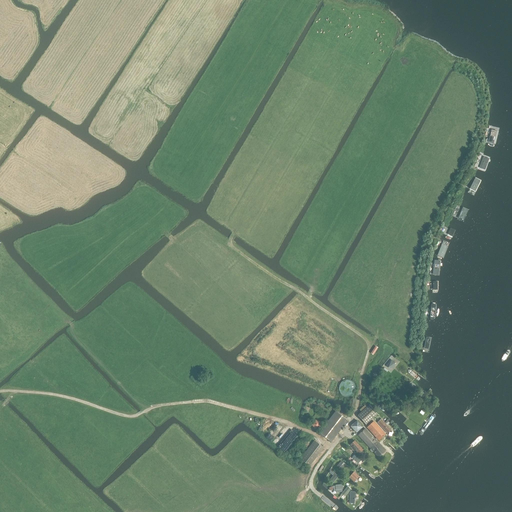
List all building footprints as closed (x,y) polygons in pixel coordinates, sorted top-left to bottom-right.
[(488,142),(494,144),(498,132),(492,130),(490,137),(488,142)] [(484,157),(479,169),(485,171),(490,159),(484,157)] [(470,190),(468,194),(474,197),(480,183),(475,180),(470,190)] [(459,218),(458,220),(463,222),(468,210),(463,208),(459,218)] [(442,244),(436,256),(442,260),(450,245),(443,241),(442,244)] [(424,346),(423,352),(428,353),(431,339),(426,338),(424,346)] [(395,361),(396,360),(391,355),(384,364),(385,366),(392,358),(395,361)] [(333,392),(338,381),(332,378),(327,390),(333,392)] [(357,415),(366,425),(377,414),(369,405),(357,415)] [(319,433),(331,443),(348,421),(335,411),(319,433)] [(385,423),(381,419),(377,422),(387,433),(391,430),(387,425),(391,422),(389,419),(388,420),(385,423)] [(311,424),(315,429),(320,428),(320,422),(315,420),(311,424)] [(350,426),(356,433),(363,427),(357,420),(350,426)] [(386,451),(384,450),(376,441),(378,440),(379,441),(386,434),(374,421),(367,428),(376,438),(375,439),(365,428),(358,435),(370,449),(370,450),(372,452),(373,452),(377,457),(378,458),(386,451)] [(353,442),(350,444),(357,452),(356,453),(357,454),(358,453),(359,454),(363,450),(355,440),(353,442)] [(314,441),(300,459),(309,466),(324,448),(314,441)] [(351,458),(358,464),(361,460),(354,454),(351,458)] [(337,465),(337,466),(341,470),(346,465),(341,461),(340,463),(339,462),(337,465)] [(333,476),(329,481),(332,484),(339,477),(335,474),(334,474),(330,471),(329,472),(333,476)] [(357,480),(357,479),(359,477),(354,472),(349,477),(354,482),(355,482),(356,482),(357,481),(357,480)] [(341,494),(345,497),(350,491),(351,489),(347,486),(341,494)]
